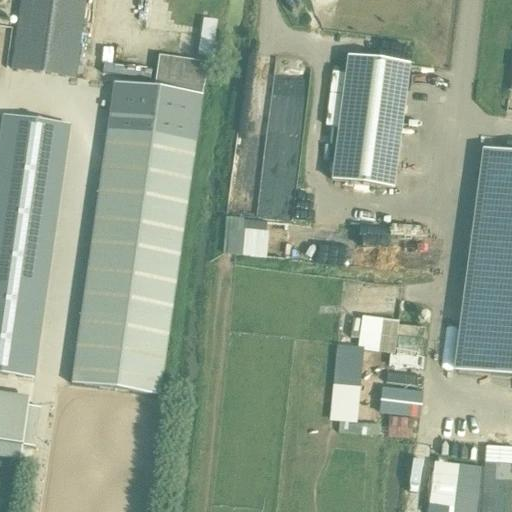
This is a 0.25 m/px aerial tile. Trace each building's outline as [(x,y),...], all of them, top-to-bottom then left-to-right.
[(20,0),(10,69),(74,79),(85,0),(20,0)] [(147,9),(148,0),(110,0),(110,3),(147,9)] [(170,0),(179,18),(201,22),(215,3),(214,0),(170,0)] [(209,39),(185,35),(183,47),(207,50),(209,39)] [(332,180),(393,187),(409,65),(348,57),(332,180)] [(257,216),(294,220),(311,69),(275,64),(261,188),(260,188),(257,216)] [(114,84),(71,386),(158,398),(201,97),(114,84)] [(0,144),(0,375),(31,380),(68,126),(4,117),(0,144)] [(456,373),(511,380),(511,155),(485,152),(456,373)] [(396,325),(395,367),(421,368),(422,326),(396,325)] [(359,424),(363,346),(336,344),(332,420),(347,421),(346,432),(369,433),(370,425),(359,424)] [(388,436),(412,437),(413,417),(421,417),(423,376),(385,374),(383,414),(389,415),(388,436)] [(23,445),(36,446),(40,406),(29,405),(30,395),(0,391),(0,454),(21,457),(23,445)] [(511,511),(511,446),(486,444),(485,465),(433,462),(429,511),(511,511)]
